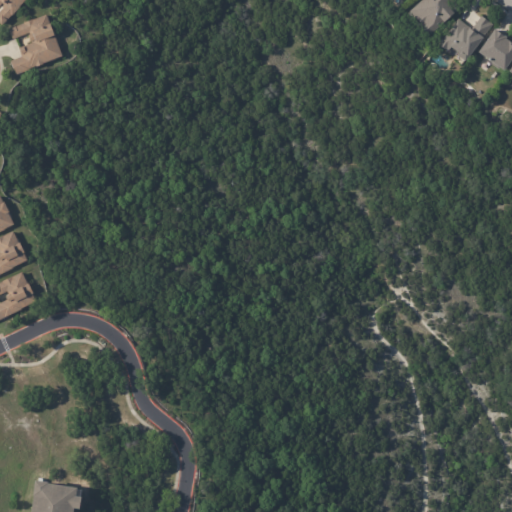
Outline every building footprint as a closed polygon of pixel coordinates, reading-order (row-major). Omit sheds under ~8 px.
[(1,23),(0,22),(0,14),(3,10),(0,7),(0,0),(32,0),(15,18),(15,17),(11,21),(11,22),(7,28),(1,23)] [(452,0),(455,3),(453,4),(458,10),(429,35),(428,33),(426,34),(421,28),(422,27),(419,24),(418,26),(407,13),(421,0),(452,0)] [(14,61),(24,58),(22,54),(25,54),(23,49),(28,48),(28,46),(37,43),(36,43),(35,43),(34,39),(33,40),(31,34),(14,39),(10,29),(27,23),(37,19),(37,20),(52,15),(56,27),(60,26),(64,38),(62,39),(69,58),(48,65),(48,67),(41,69),(40,68),(34,70),(17,76),(12,62),(14,61)] [(457,58),(448,51),(446,53),(445,52),(444,53),(437,47),(457,21),(470,31),(481,17),(492,26),(484,37),(483,36),(467,58),(467,59),(463,64),(457,59),(458,58),(457,58)] [(495,31),(506,40),(505,41),(511,46),(511,60),(503,73),(477,55),(494,31),(495,31)] [(0,199),(3,198),(6,206),(8,205),(12,216),(11,216),(15,227),(6,231),(6,232),(0,234),(0,199)] [(0,256),(1,256),(0,253),(0,239),(16,233),(22,246),(24,245),(29,255),(27,256),(30,262),(14,269),(15,270),(0,276),(0,256)] [(0,304),(9,301),(7,298),(10,297),(8,293),(0,296),(2,301),(0,302),(0,284),(25,274),(31,286),(33,285),(37,296),(36,296),(39,304),(23,310),(24,311),(0,321),(0,304)] [(30,487),(26,511),(72,511),(75,494),(30,487)]
